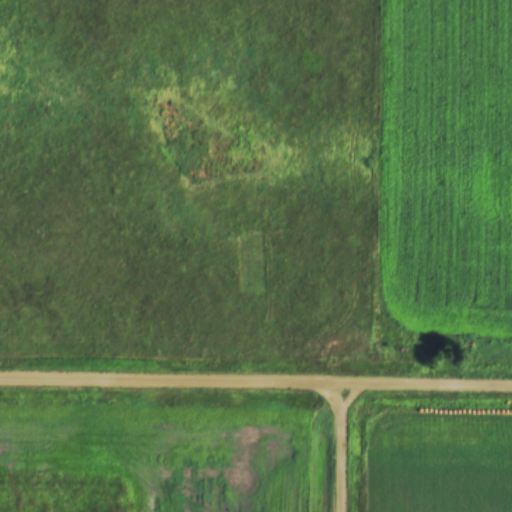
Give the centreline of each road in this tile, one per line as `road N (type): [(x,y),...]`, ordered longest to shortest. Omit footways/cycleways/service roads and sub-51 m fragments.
road 1 (residential): [(511,384),(0,375)]
road 2 (residential): [(342,511),(343,382)]
